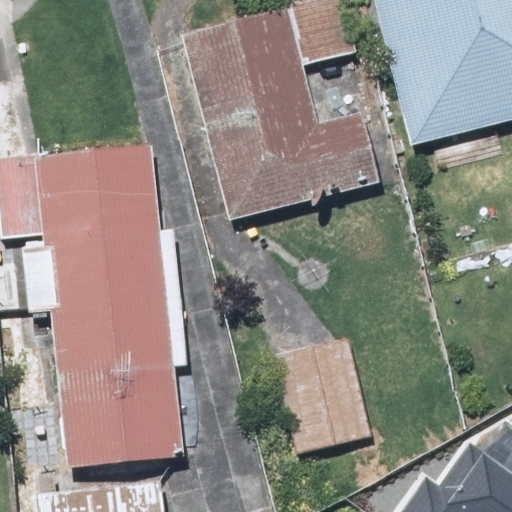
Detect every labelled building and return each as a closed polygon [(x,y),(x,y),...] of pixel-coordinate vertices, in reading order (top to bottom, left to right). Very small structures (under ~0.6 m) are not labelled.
[(511,151),(511,0),(364,0),(408,157),(506,130),(511,151)] [(290,20),(288,12),(166,46),(219,235),(372,192),(353,124),(318,133),(300,71),(352,57),(338,7),(290,20)] [(156,239),(151,147),(0,155),(0,238),(19,237),(23,314),(49,313),(57,467),(174,461),(169,370),(180,369),(173,238),(156,239)] [(346,348),(271,361),(290,463),(364,450),(346,348)] [(429,488),(412,511),(511,511),(511,482),(471,455),(443,497),(429,488)] [(157,511),(154,486),(25,501),(26,511),(157,511)]
